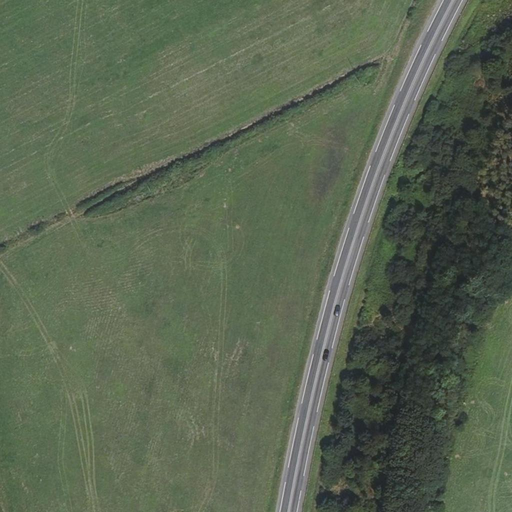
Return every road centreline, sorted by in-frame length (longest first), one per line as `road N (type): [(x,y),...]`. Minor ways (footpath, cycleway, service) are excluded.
road 1 (primary): [(288,511),(337,292),(377,168),(452,0)]
road 2 (track): [(411,0),(384,48),(0,258)]
